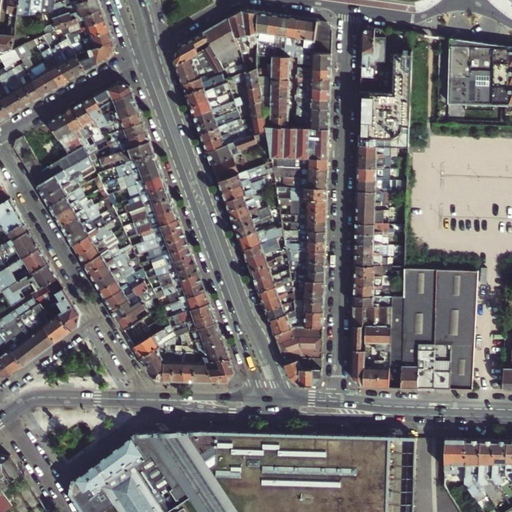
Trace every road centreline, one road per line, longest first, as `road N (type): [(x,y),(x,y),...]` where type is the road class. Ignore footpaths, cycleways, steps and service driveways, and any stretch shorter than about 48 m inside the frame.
road 1 (residential): [(350,8),(336,405)]
road 2 (secondary): [(285,400),(152,47)]
road 3 (secondary): [(138,55),(263,399)]
road 4 (secondary): [(288,417),(511,418)]
road 5 (residential): [(98,318),(0,146)]
road 6 (secondary): [(511,417),(336,405)]
road 7 (residential): [(138,55),(0,136)]
road 8 (secondary): [(3,417),(41,398),(148,399)]
road 9 (residential): [(0,390),(98,318)]
road 10 (secondary): [(148,399),(268,417)]
